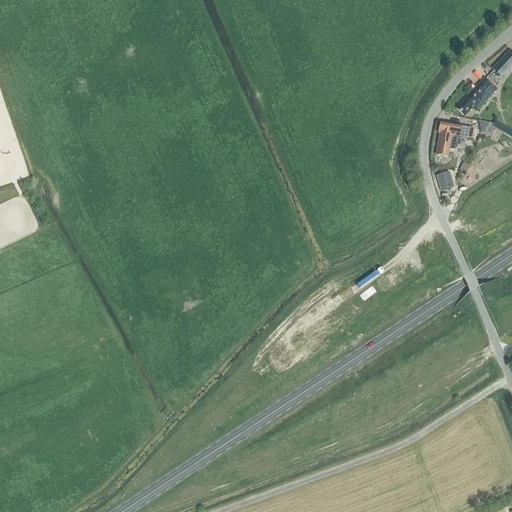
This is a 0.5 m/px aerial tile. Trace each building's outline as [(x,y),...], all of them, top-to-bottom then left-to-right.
[(511,66),(511,53),(509,51),(492,69),(502,78),(511,66)] [(486,101),(493,93),(480,83),(455,109),(464,117),(472,108),(476,111),(483,105),(482,104),(485,100),(486,101)] [(467,138),(472,139),(474,129),(461,127),(461,126),(440,123),(438,133),(440,134),(436,155),(447,157),(449,150),(452,151),(453,150),(455,150),(456,149),(457,148),(457,147),(458,141),(458,140),(459,140),(460,139),(461,139),(465,140),(467,140),(467,139),(467,138)] [(511,130),(507,127),(503,133),(511,138),(511,130)] [(463,163),(459,170),(466,173),(470,167),(463,163)] [(436,176),(440,192),(453,188),(448,173),(436,176)]
